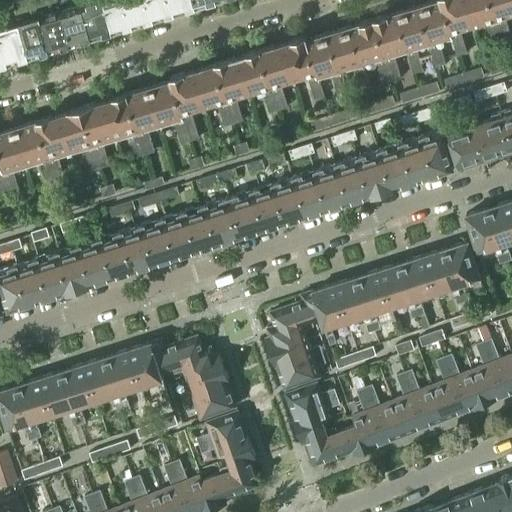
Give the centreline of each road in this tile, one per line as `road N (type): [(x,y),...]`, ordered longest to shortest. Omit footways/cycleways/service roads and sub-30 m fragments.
road 1 (residential): [(0,333),(511,173)]
road 2 (residential): [(289,0),(0,88)]
road 3 (residential): [(331,511),(511,443)]
